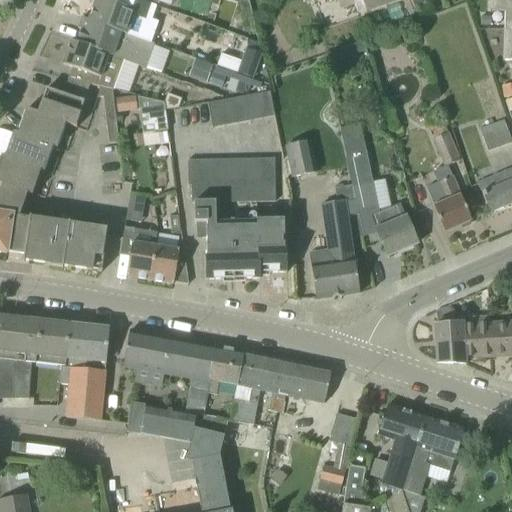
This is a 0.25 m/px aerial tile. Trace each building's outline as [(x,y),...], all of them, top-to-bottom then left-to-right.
[(138,39),(147,15),(135,11),(139,0),(137,0),(108,0),(108,2),(102,0),(96,0),(89,21),(88,22),(120,32),(120,34),(126,35),(135,38),(138,39)] [(338,0),(342,8),(354,4),(358,14),(396,0),(338,0)] [(511,0),(491,0),(491,9),(504,9),(503,31),(511,30),(511,0)] [(112,56),(123,60),(144,68),(154,45),(138,39),(135,38),(126,35),(120,34),(120,32),(88,22),(89,21),(85,19),(77,43),(108,55),(112,56)] [(511,30),(503,31),(502,61),(511,61),(511,30)] [(89,85),(101,88),(112,91),(112,90),(123,60),(112,56),(108,55),(77,43),(71,41),(63,65),(72,68),(68,80),(89,85)] [(363,42),(324,56),(327,70),(348,63),(346,58),(367,51),(363,42)] [(235,60),(231,72),(251,79),(260,55),(246,50),(242,62),(235,60)] [(212,66),(194,59),(188,77),(206,83),(212,66)] [(75,127),(84,102),(89,85),(68,80),(63,95),(46,89),(37,114),(37,115),(65,124),(65,125),(76,128),(77,127),(75,127)] [(112,91),(101,88),(97,99),(103,97),(109,143),(118,143),(112,91)] [(274,117),(270,92),(257,95),(261,120),(274,117)] [(178,109),(182,99),(167,95),(164,103),(164,105),(165,111),(178,109)] [(249,122),(261,120),(257,95),(245,97),(249,122)] [(117,114),(138,111),(136,96),(115,99),(117,114)] [(249,122),(245,97),(233,99),(237,124),(249,122)] [(168,131),(165,111),(164,105),(137,98),(141,135),(168,131)] [(225,126),(237,124),(233,99),(221,101),(225,126)] [(212,129),(225,126),(221,101),(207,104),(212,129)] [(53,147),(52,148),(57,149),(65,125),(65,124),(37,115),(37,114),(26,110),(25,112),(27,113),(19,135),(19,136),(53,147)] [(433,139),(445,167),(460,161),(448,133),(443,120),(428,126),(433,139)] [(504,121),(492,125),(479,129),(487,152),(500,147),(511,143),(504,121)] [(417,244),(405,218),(404,218),(398,205),(379,214),(360,127),(340,131),(363,237),(364,237),(364,234),(376,231),(387,257),(417,244)] [(40,171),(44,172),(49,158),(52,148),(53,147),(19,136),(19,135),(13,133),(12,135),(14,136),(7,158),(6,159),(40,171)] [(293,178),(316,173),(309,142),(286,148),(293,178)] [(0,184),(27,193),(27,194),(32,196),(40,171),(6,159),(7,158),(1,156),(0,159),(2,159),(0,165),(0,184)] [(275,204),(274,159),(187,161),(188,186),(191,186),(191,204),(193,204),(194,223),(197,223),(197,239),(206,239),(207,257),(205,257),(205,281),(223,280),(223,278),(243,277),(243,280),(260,279),(259,272),(269,271),(269,273),(286,273),(286,252),(284,252),(283,222),(256,222),(257,228),(216,229),(215,205),(275,204)] [(490,213),(511,204),(511,169),(477,184),(490,213)] [(452,177),(437,183),(426,188),(434,207),(432,207),(444,233),(471,221),(460,196),(452,177)] [(0,214),(19,217),(27,194),(27,193),(0,184),(0,214)] [(140,221),(146,197),(133,194),(127,218),(140,221)] [(308,253),(316,301),(359,294),(354,259),(352,259),(344,202),(321,205),(327,250),(308,253)] [(63,266),(102,272),(102,271),(101,271),(103,256),(101,256),(105,230),(69,225),(69,223),(68,223),(67,231),(46,227),(29,225),(31,217),(29,217),(29,219),(19,217),(0,214),(0,253),(6,254),(6,256),(6,260),(23,262),(24,262),(24,261),(49,264),(49,266),(61,267),(61,268),(63,268),(63,266)] [(171,217),(172,233),(180,232),(178,216),(171,217)] [(130,256),(126,277),(150,281),(155,246),(157,234),(134,231),(135,229),(124,227),(120,255),(130,256)] [(155,246),(150,281),(173,285),(175,274),(187,276),(183,250),(155,246)] [(438,325),(454,324),(454,310),(437,311),(438,325)] [(34,364),(39,322),(0,317),(0,398),(28,400),(31,364),(34,364)] [(492,357),(489,318),(461,320),(461,324),(434,326),(437,364),(465,365),(465,359),(492,357)] [(489,318),(492,357),(511,355),(511,322),(490,324),(490,318),(489,318)] [(65,369),(69,325),(39,322),(34,364),(61,367),(60,369),(65,369)] [(65,369),(60,369),(59,385),(69,386),(66,419),(100,422),(109,329),(69,325),(65,369)] [(161,389),(164,374),(163,374),(170,339),(130,331),(123,367),(137,369),(134,384),(161,389)] [(203,416),(207,393),(209,382),(214,347),(170,339),(163,374),(164,374),(191,379),(185,413),(193,414),(203,416)] [(219,383),(236,386),(244,352),(214,347),(209,382),(207,393),(217,395),(219,383)] [(231,422),(253,425),(260,391),(272,393),(268,411),(281,414),(285,396),(284,396),(291,362),(244,352),(236,386),(237,386),(236,390),(231,422)] [(331,371),(291,362),(284,396),(285,396),(324,405),(331,371)] [(220,456),(224,437),(191,430),(193,414),(185,413),(132,403),(126,433),(190,444),(186,461),(192,462),(195,480),(225,485),(220,456)] [(380,486),(384,498),(402,492),(426,418),(387,406),(377,436),(395,442),(391,453),(380,486)] [(228,421),(203,416),(193,414),(191,430),(224,437),(228,421)] [(333,469),(323,466),(317,490),(339,496),(341,486),(345,472),(350,448),(349,447),(356,419),(336,415),(329,443),(338,445),(333,469)] [(450,472),(453,460),(454,460),(463,430),(426,418),(402,492),(408,511),(419,511),(421,510),(424,498),(419,496),(428,465),(450,472)] [(369,509),(368,508),(361,493),(365,469),(349,466),(342,505),(369,509)] [(271,479),(281,486),(287,478),(277,471),(271,479)] [(230,511),(229,511),(225,485),(195,480),(193,480),(195,488),(196,488),(201,511),(230,511)] [(408,511),(402,492),(384,498),(389,511),(408,511)] [(30,511),(27,495),(0,499),(0,511),(30,511)]
